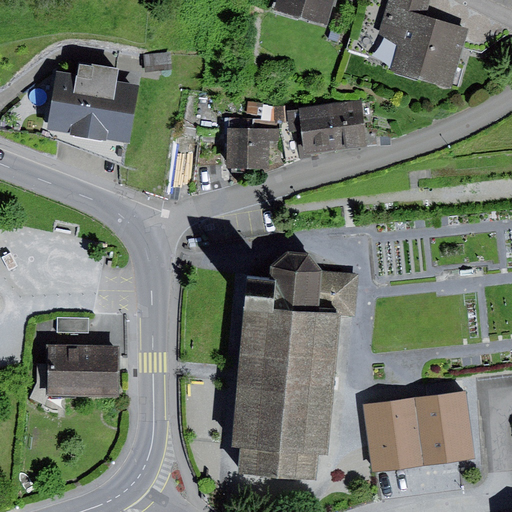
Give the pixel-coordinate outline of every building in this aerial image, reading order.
[(335,0),(277,0),(275,11),(328,27),(335,0)] [(430,0),(389,0),(379,35),(397,46),(390,72),(451,91),(469,30),(425,17),(430,0)] [(171,53),(144,55),(146,74),(173,72),(171,53)] [(80,75),(57,72),(47,132),(131,145),(140,88),(118,84),(120,70),(81,64),(80,75)] [(367,150),(362,102),(331,105),(337,153),(367,150)] [(337,153),(331,105),(287,110),(290,135),(301,133),(303,147),(298,147),(299,157),(337,153)] [(279,130),(227,130),(227,170),(270,170),(270,142),(279,142),(279,130)] [(196,146),(178,143),(173,182),(190,184),(196,146)] [(240,476),(317,482),(319,458),(327,457),(340,316),(355,317),(360,275),(322,272),(310,255),(289,252),(272,267),(270,282),(249,280),(246,304),(232,449),(242,450),(240,476)] [(93,336),(120,335),(119,316),(92,318),(93,336)] [(90,320),(58,319),(58,332),(89,334),(90,320)] [(119,348),(49,347),(49,396),(119,397),(119,348)] [(465,395),(363,408),(371,472),(473,459),(465,395)]
